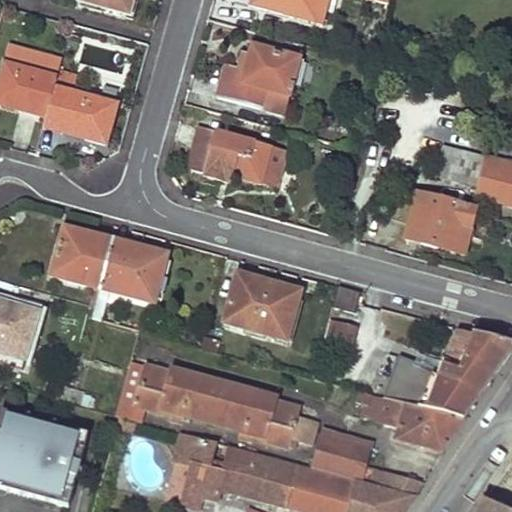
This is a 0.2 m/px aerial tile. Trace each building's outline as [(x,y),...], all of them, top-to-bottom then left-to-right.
[(75,0),(75,3),(123,15),(126,0),(75,0)] [(247,0),(247,4),(317,23),(321,10),(323,0),(247,0)] [(323,0),(321,10),(328,12),(331,0),(323,0)] [(215,95),(259,107),(264,89),(284,95),(294,58),(248,45),(241,70),(223,65),(215,95)] [(52,91),(54,82),(2,67),(0,72),(0,107),(43,120),(52,91)] [(264,89),(259,107),(279,113),(284,95),(264,89)] [(98,146),(109,107),(52,91),(43,120),(41,130),(98,146)] [(229,174),(256,182),(266,145),(195,124),(185,162),(189,168),(199,173),(218,178),(219,176),(228,178),(229,174)] [(449,177),(456,153),(435,147),(428,172),(449,177)] [(449,177),(474,184),(480,164),(481,160),(456,153),(449,177)] [(474,184),(470,198),(511,208),(511,172),(480,164),(474,184)] [(473,211),(414,195),(403,240),(460,257),(473,211)] [(57,227),(44,275),(93,288),(106,240),(57,227)] [(106,240),(93,288),(145,303),(154,272),(143,269),(146,258),(121,251),(123,245),(106,240)] [(232,274),(217,322),(281,339),(293,292),(232,274)] [(339,287),(334,308),(355,313),(359,293),(339,287)] [(0,307),(0,361),(23,368),(34,317),(0,307)] [(355,331),(329,322),(323,340),(350,349),(355,331)] [(510,347),(454,332),(438,377),(426,413),(460,422),(484,386),(510,347)] [(426,413),(438,377),(419,371),(421,366),(394,359),(379,400),(426,413)] [(0,361),(0,369),(21,375),(23,368),(0,361)] [(116,364),(102,417),(111,420),(126,424),(137,427),(141,412),(165,419),(166,415),(249,438),(248,441),(283,451),(286,442),(291,443),(296,421),(292,420),(294,412),(262,403),(262,400),(174,376),(174,379),(116,364)] [(395,431),(392,442),(438,455),(448,439),(460,422),(426,413),(379,400),(354,394),(353,404),(361,407),(358,421),(395,431)] [(0,416),(0,493),(65,511),(85,440),(0,416)] [(126,424),(111,420),(107,432),(122,436),(126,424)] [(296,421),(291,443),(306,447),(312,425),(296,421)] [(183,466),(190,441),(181,439),(177,464),(183,466)] [(190,441),(183,466),(192,469),(185,496),(200,500),(214,504),(218,491),(294,511),(403,511),(411,501),(374,491),(350,484),(334,480),(190,441)] [(359,449),(343,445),(334,480),(350,484),(359,449)] [(411,501),(420,486),(377,475),(374,491),(411,501)] [(197,511),(200,500),(185,496),(181,509),(189,511),(197,511)] [(505,511),(480,501),(472,511),(505,511)]
